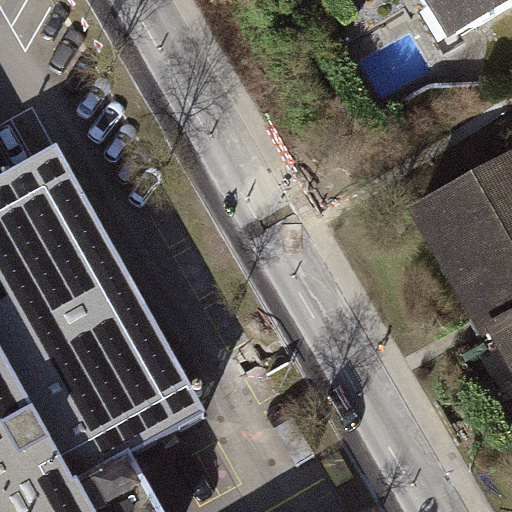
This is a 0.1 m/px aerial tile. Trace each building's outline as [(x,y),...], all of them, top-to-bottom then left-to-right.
[(511,0),(422,0),(450,47),(511,10),(511,0)] [(61,158),(9,187),(0,191),(0,361),(74,493),(133,460),(208,419),(61,158)] [(511,160),(409,219),(485,351),(492,347),(511,382),(511,160)] [(0,172),(0,191),(9,187),(0,172)] [(74,493),(0,361),(0,511),(162,511),(133,460),(74,493)]
